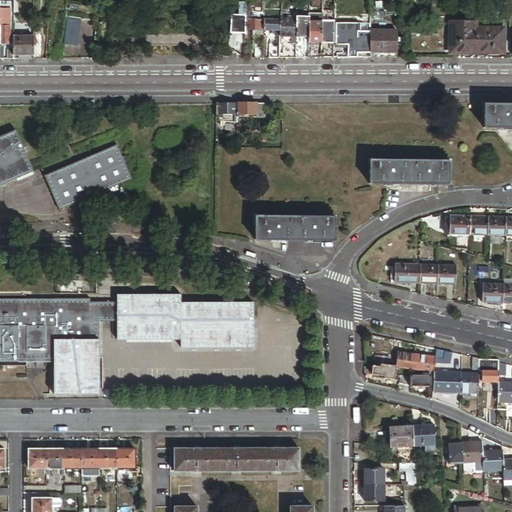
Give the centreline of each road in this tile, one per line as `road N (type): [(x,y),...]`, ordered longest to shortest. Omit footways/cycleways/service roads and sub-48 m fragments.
road 1 (secondary): [(0,82),(511,81)]
road 2 (residential): [(0,247),(141,248),(217,260),(336,299)]
road 3 (residential): [(15,418),(340,418)]
road 4 (residential): [(336,299),(346,257),(375,229),(448,199),(511,197)]
road 5 (residential): [(338,379),(511,441)]
road 6 (residential): [(336,299),(511,341)]
